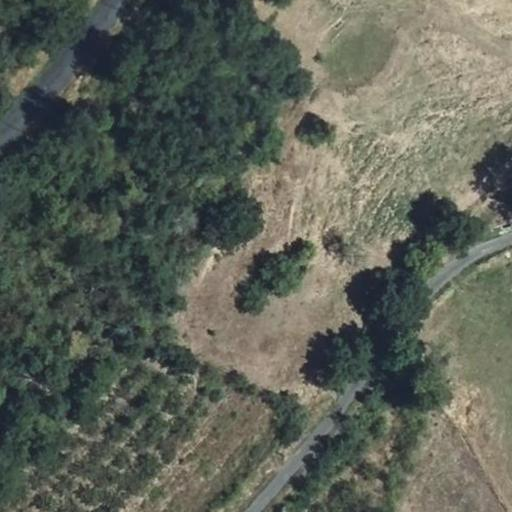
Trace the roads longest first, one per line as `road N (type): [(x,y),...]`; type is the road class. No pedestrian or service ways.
road 1 (unclassified): [(511,241),(459,261),(236,511)]
road 2 (tertiary): [(0,130),(116,0)]
